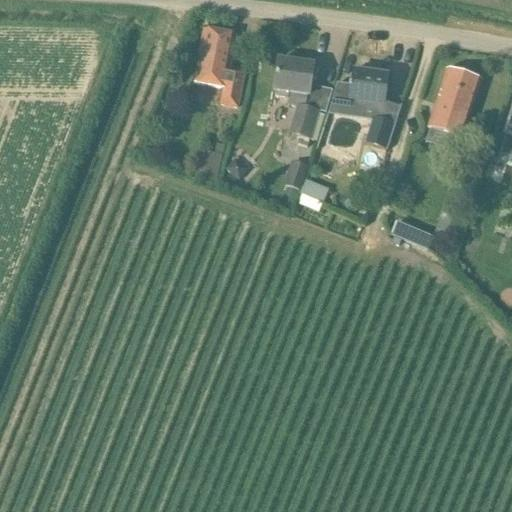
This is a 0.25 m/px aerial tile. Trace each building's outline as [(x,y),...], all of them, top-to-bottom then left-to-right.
[(235,38),(205,32),(195,85),(222,91),(219,108),(238,111),(241,99),(246,73),(229,69),(235,38)] [(274,94),(276,95),(276,97),(277,100),(285,101),(288,99),(288,96),(289,97),(288,107),(297,109),(289,133),(301,137),(298,146),(307,149),(319,113),(306,108),(307,99),(309,99),(313,68),(278,63),(274,94)] [(337,86),(328,117),(371,123),(364,145),(387,153),(401,110),(384,104),(388,79),(374,77),(375,73),(357,70),(356,75),(354,74),(352,88),(337,86)] [(481,84),(446,73),(429,131),(463,141),(481,84)] [(511,118),(500,157),(511,160),(511,118)] [(222,157),(197,151),(191,177),(215,185),(222,157)] [(234,169),(238,165),(234,161),(225,171),(230,176),(224,182),(231,189),(243,176),(234,169)] [(308,169),(292,163),(284,187),(300,192),(308,169)] [(320,214),(329,190),(307,181),(297,205),(320,214)] [(352,216),(364,206),(357,199),(346,209),(352,216)] [(396,225),(390,237),(428,253),(433,240),(396,225)]
